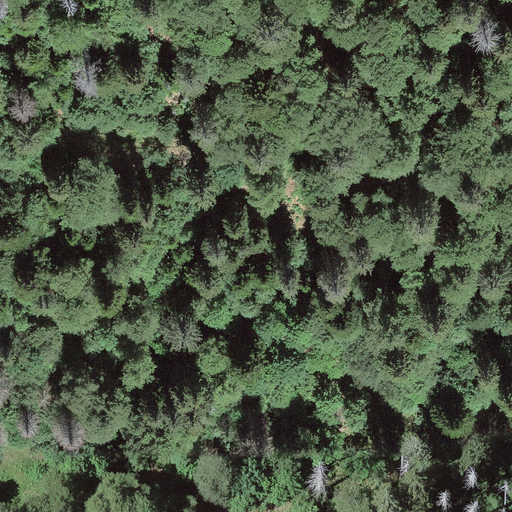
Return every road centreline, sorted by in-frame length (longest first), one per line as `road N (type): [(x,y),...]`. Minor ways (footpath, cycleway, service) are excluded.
road 1 (track): [(0,274),(511,455)]
road 2 (track): [(0,195),(82,115),(287,189),(313,109),(280,23)]
